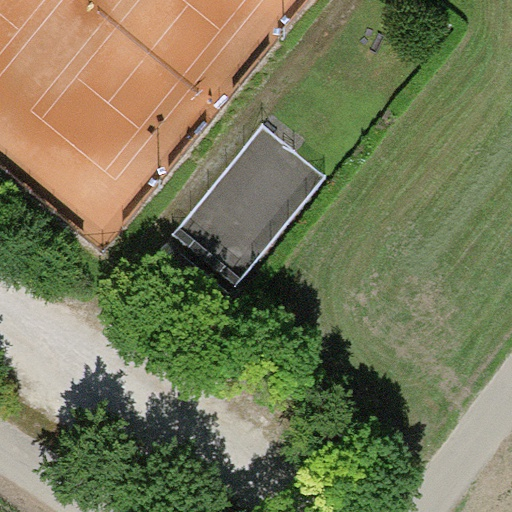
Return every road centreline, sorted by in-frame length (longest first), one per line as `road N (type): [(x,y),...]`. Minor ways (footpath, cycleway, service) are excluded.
road 1 (track): [(0,442),(108,511)]
road 2 (unclassified): [(511,412),(439,511)]
